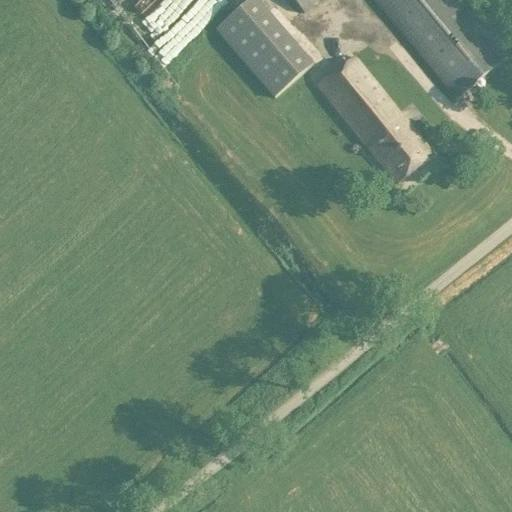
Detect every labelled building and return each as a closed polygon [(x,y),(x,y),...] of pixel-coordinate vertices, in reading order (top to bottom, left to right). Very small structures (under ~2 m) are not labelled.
[(111,0),(120,8),(128,0),(111,0)] [(138,35),(171,0),(133,0),(119,16),(138,35)] [(310,62),(256,0),(243,0),(213,27),(272,95),(310,62)] [(293,0),(302,10),(313,0),(293,0)] [(504,53),(459,0),(374,0),(453,95),(504,53)] [(429,153),(351,54),(316,81),(394,180),(429,153)]
